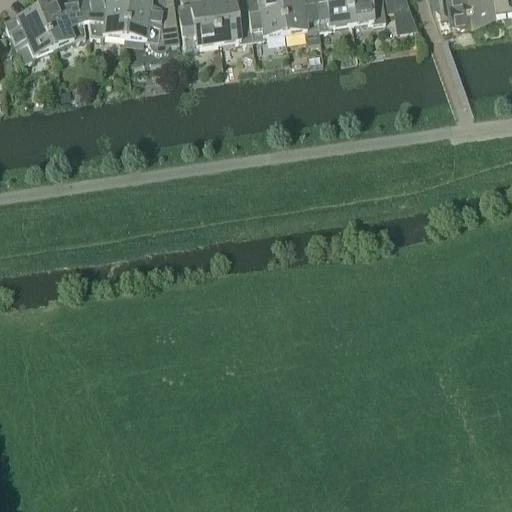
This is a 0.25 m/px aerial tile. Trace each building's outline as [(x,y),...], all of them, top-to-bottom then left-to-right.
[(123,44),(128,2),(114,0),(114,3),(93,0),(93,3),(81,5),(84,29),(87,29),(89,42),(102,44),(102,42),(123,44)] [(283,40),(277,0),(267,0),(263,1),(264,3),(244,6),(250,48),(263,46),(263,44),(283,40)] [(317,38),(311,0),(277,0),(283,40),(304,37),(304,40),(317,38)] [(350,31),(345,0),(311,0),(317,38),(330,36),(329,34),(350,31)] [(384,28),(379,0),(345,0),(350,31),(370,28),(371,30),(384,28)] [(475,13),(473,0),(439,0),(442,18),(475,13)] [(507,8),(506,0),(473,0),(475,13),(507,8)] [(141,6),(141,4),(128,2),(123,44),(144,46),(143,49),(148,49),(149,51),(149,53),(151,55),(152,56),(154,57),(156,58),(158,58),(160,58),(162,57),(164,56),(166,55),(167,53),(168,51),(178,50),(172,11),(161,10),(162,8),(141,6)] [(84,29),(81,5),(68,7),(67,4),(48,12),(47,10),(35,16),(52,55),(71,46),(72,49),(84,43),(82,29),(84,29)] [(250,48),(244,6),(225,9),(224,6),(211,8),(217,50),(237,47),(238,50),(250,48)] [(217,50),(211,8),(197,10),(197,13),(177,16),(183,58),(197,56),(196,53),(217,50)] [(400,28),(398,15),(386,17),(389,30),(400,28)] [(52,55),(35,16),(22,21),(23,23),(4,32),(21,70),(33,65),(33,63),(52,55)]
